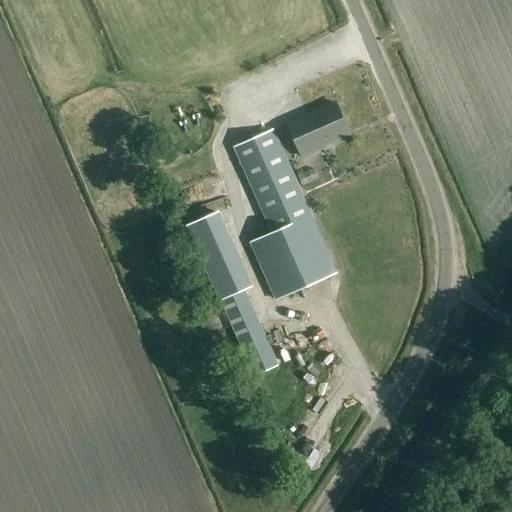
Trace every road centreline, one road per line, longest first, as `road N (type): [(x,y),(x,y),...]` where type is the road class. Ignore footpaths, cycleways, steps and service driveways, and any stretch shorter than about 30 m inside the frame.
road 1 (tertiary): [(322,511),(417,363),(445,272),(434,196),(351,0)]
road 2 (track): [(402,511),(511,343)]
